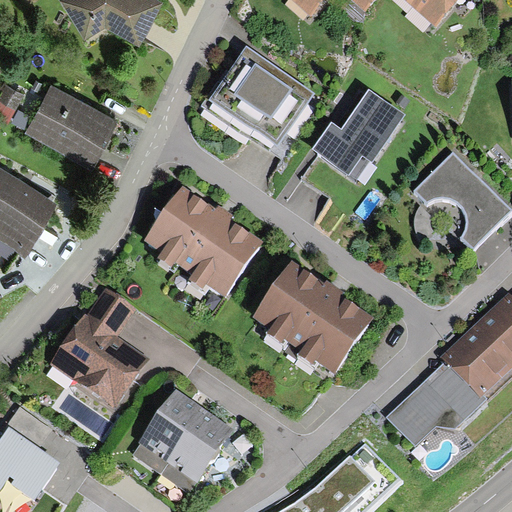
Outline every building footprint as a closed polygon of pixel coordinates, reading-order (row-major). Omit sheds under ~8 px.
[(139,39),(156,3),(149,0),(62,0),(83,33),(101,22),(139,39)] [(289,0),(306,16),(320,0),(350,0),(362,11),(372,0),(289,0)] [(401,0),(432,27),(455,0),(401,0)] [(206,107),(271,152),(307,100),(243,55),(206,107)] [(0,115),(6,118),(17,94),(5,88),(0,98),(0,115)] [(85,160),(105,120),(50,92),(30,131),(85,160)] [(368,170),(401,125),(365,99),(337,136),(329,130),(310,156),(344,181),(358,163),(368,170)] [(467,254),(508,215),(452,157),(411,196),(423,208),(429,206),(436,203),(447,204),(457,209),(462,217),(464,226),(463,236),(459,246),(467,254)] [(0,170),(0,225),(26,243),(51,204),(0,170)] [(150,247),(221,296),(252,251),(181,202),(150,247)] [(293,280),(261,326),(330,373),(361,327),(293,280)] [(511,294),(509,292),(442,357),(446,362),(482,398),(483,396),(511,368),(511,294)] [(49,367),(111,408),(141,364),(109,342),(127,315),(97,295),(49,367)] [(488,399),(483,396),(482,398),(446,362),(386,417),(416,446),(437,427),(457,429),(488,399)] [(138,443),(167,462),(204,409),(175,389),(138,443)] [(233,428),(204,409),(167,462),(197,482),(233,428)] [(35,452),(47,434),(20,415),(7,433),(35,452)] [(28,502),(51,472),(8,440),(0,450),(0,485),(2,483),(28,502)] [(308,502),(291,511),(380,511),(409,486),(367,448),(308,502)]
